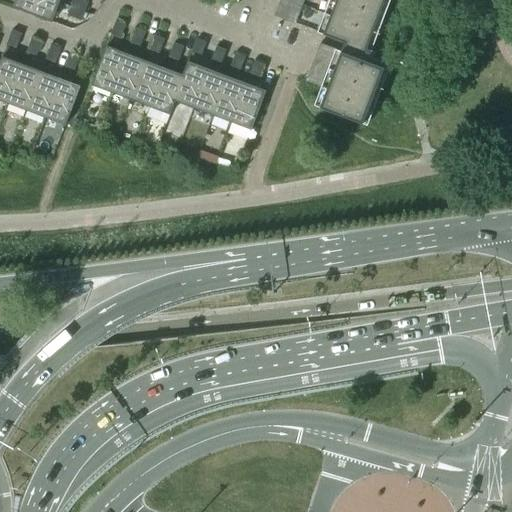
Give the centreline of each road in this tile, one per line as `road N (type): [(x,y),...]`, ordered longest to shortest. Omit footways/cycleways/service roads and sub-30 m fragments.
road 1 (secondary): [(0,338),(511,287)]
road 2 (primary): [(34,511),(101,418),(140,393),(369,339)]
road 3 (primary): [(271,260),(120,308),(48,355),(0,415)]
road 4 (secondary): [(271,260),(243,254),(0,279)]
road 5 (primary): [(511,223),(271,260)]
road 6 (residential): [(483,467),(341,428),(268,424)]
road 7 (residential): [(268,424),(477,490)]
road 8 (residential): [(101,508),(150,468),(210,436),(268,424)]
road 9 (unclassified): [(369,339),(400,351),(439,346),(461,357),(491,382),(498,407)]
road 10 (residential): [(113,0),(95,55),(0,18)]
road 11 (primary): [(369,339),(511,313)]
